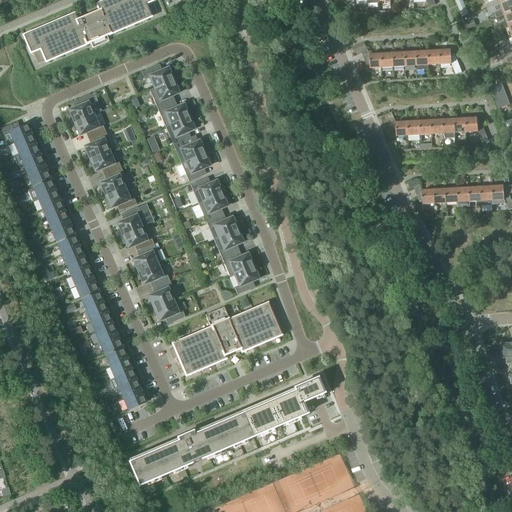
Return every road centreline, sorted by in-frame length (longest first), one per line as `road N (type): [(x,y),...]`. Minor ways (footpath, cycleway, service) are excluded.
road 1 (residential): [(305,352),(173,411),(46,114),(54,99),(167,50),(187,54),(262,226),(300,338)]
road 2 (residential): [(333,341),(305,298),(275,186),(250,0)]
road 3 (residential): [(462,319),(392,183),(317,0)]
road 4 (residential): [(511,451),(462,319)]
road 5 (track): [(305,298),(426,249)]
